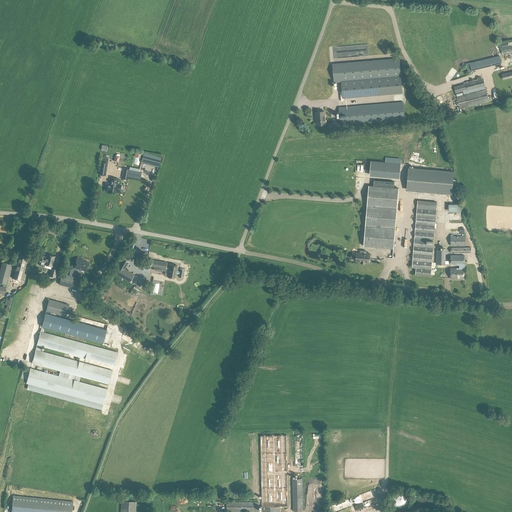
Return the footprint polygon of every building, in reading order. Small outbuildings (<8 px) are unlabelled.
[(355,45),(333,46),(333,58),(353,57),(353,56),(368,55),(367,44),(355,45)] [(500,56),(470,63),(472,70),(502,63),(500,56)] [(403,93),(400,58),(333,63),(335,82),(342,81),(343,98),(403,93)] [(511,68),(501,72),(503,79),(511,77),(511,68)] [(481,87),(485,86),(483,79),(466,84),(467,90),(481,87)] [(467,90),(466,84),(454,87),(456,93),(463,91),(467,90)] [(467,90),(463,91),(464,94),(486,89),(485,86),(481,87),(467,90)] [(460,109),(489,102),(486,89),(456,97),(460,109)] [(401,102),(339,108),(340,125),(405,120),(403,102),(401,102)] [(317,125),(326,124),(325,111),(316,112),(317,125)] [(162,156),(144,152),(143,158),(150,160),(150,161),(160,163),(160,161),(161,162),(162,156)] [(401,159),(386,157),(386,163),(371,162),(370,176),(399,179),(401,159)] [(101,161),(99,175),(101,175),(105,176),(107,162),(101,161)] [(450,193),(452,169),(405,166),(403,190),(450,193)] [(129,170),(128,177),(140,179),(141,172),(129,170)] [(120,193),(121,185),(117,184),(118,182),(116,182),(117,178),(110,177),(109,181),(109,183),(105,183),(104,191),(108,192),(116,193),(116,192),(120,193)] [(369,186),(364,246),(393,249),(399,189),(369,186)] [(415,216),(436,216),(437,201),(418,200),(418,209),(416,209),(415,216)] [(432,254),(432,250),(413,249),(412,253),(415,253),(415,256),(412,256),(412,259),(432,261),(432,256),(420,255),(420,253),(432,254)] [(446,263),(446,249),(438,249),(438,263),(446,263)] [(361,263),(365,263),(365,262),(369,262),(370,254),(364,253),(364,251),(360,250),(360,253),(356,253),(356,256),(356,257),(358,257),(357,261),(361,262),(361,263)] [(20,254),(18,260),(17,260),(12,278),(22,280),(27,263),(25,262),(27,256),(20,254)] [(45,264),(52,266),(55,257),(47,255),(47,257),(43,256),(41,266),(44,267),(45,264)] [(451,278),(464,278),(464,256),(451,256),(451,264),(457,264),(457,265),(460,265),(460,269),(451,269),(451,278)] [(68,266),(66,274),(72,275),(74,269),(80,271),(81,269),(86,271),(89,262),(84,261),(84,260),(77,258),(75,265),(72,265),(71,267),(68,266)] [(124,260),(122,259),(114,273),(130,282),(133,276),(124,271),(124,269),(127,265),(122,262),(124,260)] [(163,268),(162,270),(165,271),(165,275),(167,275),(167,277),(176,279),(177,274),(179,274),(178,277),(183,278),(185,269),(180,268),(179,271),(178,270),(178,266),(169,264),(168,269),(166,268),(167,262),(153,259),(151,266),(163,268)] [(51,268),(49,276),(55,278),(57,269),(51,268)] [(81,281),(66,277),(62,276),(59,285),(79,290),(81,281)] [(35,295),(29,294),(25,307),(32,309),(35,295)] [(61,303),(49,299),(46,313),(58,316),(61,303)] [(46,313),(45,313),(42,327),(103,343),(106,330),(65,318),(58,316),(46,313)] [(108,324),(67,313),(65,318),(106,330),(107,330),(108,324)] [(45,328),(42,327),(37,345),(41,347),(65,353),(85,358),(114,366),(117,352),(44,332),(45,328)] [(41,347),(37,345),(32,364),(37,365),(60,371),(80,377),(109,384),(112,370),(84,363),(83,362),(64,357),(40,351),(41,347)] [(59,376),(31,368),(26,384),(29,384),(27,389),(102,409),(107,389),(79,382),(59,376)] [(280,506),(288,505),(286,435),(270,435),(270,438),(268,444),(268,451),(266,451),(265,454),(265,453),(263,461),(263,464),(264,464),(262,469),(263,496),(267,496),(268,496),(267,500),(267,506),(263,506),(268,507),(268,511),(280,511),(280,506)] [(292,479),(293,511),(303,511),(302,479),(292,479)] [(393,502),(394,503),(394,504),(395,505),(397,506),(398,507),(399,507),(401,508),(402,508),(404,508),(405,507),(406,507),(408,506),(409,505),(409,504),(410,502),(411,501),(411,499),(411,498),(411,496),(410,495),(409,494),(409,493),(408,491),(406,491),(405,490),(404,490),(402,489),(401,489),(399,490),(398,490),(396,491),(395,492),(394,493),(394,494),(393,496),(393,497),(393,499),(393,500),(393,502)] [(71,511),(73,501),(14,495),(11,511),(71,511)] [(121,501),(120,511),(135,511),(136,502),(121,501)] [(226,511),(258,511),(259,502),(227,502),(226,511)]
